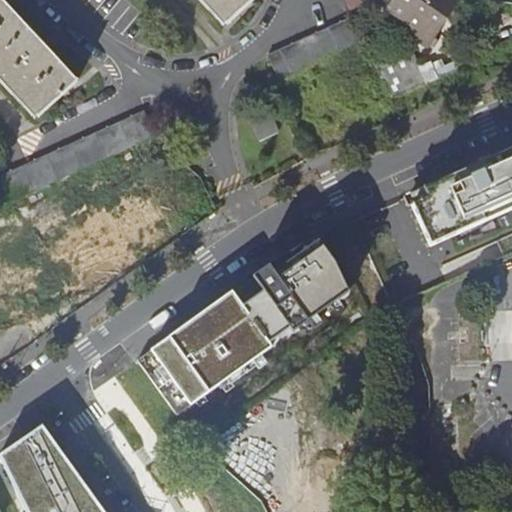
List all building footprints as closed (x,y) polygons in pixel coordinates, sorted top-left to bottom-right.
[(0,0),(0,75),(40,118),(78,83),(46,49),(0,0)] [(203,0),(226,24),(225,24),(227,26),(255,0),(203,0)] [(495,1),(493,0),(379,0),(377,3),(415,28),(410,35),(421,42),(423,40),(426,43),(430,38),(433,39),(459,0),(489,19),(500,2),(495,1)] [(268,56),(279,81),(365,42),(353,17),(268,56)] [(407,74),(414,91),(441,79),(465,68),(458,51),(434,62),(433,59),(418,66),(419,69),(407,74)] [(0,177),(0,192),(10,203),(155,138),(144,113),(0,177)] [(271,119),(253,126),(260,142),(278,134),(271,119)] [(511,150),(409,196),(432,244),(511,209),(511,150)] [(137,362),(177,415),(270,349),(267,345),(290,329),(293,332),(350,291),(322,236),(300,249),(253,279),(268,299),(247,313),(233,292),(137,362)] [(106,511),(43,425),(0,457),(0,459),(26,511),(106,511)] [(429,467),(428,441),(417,441),(417,468),(429,467)]
